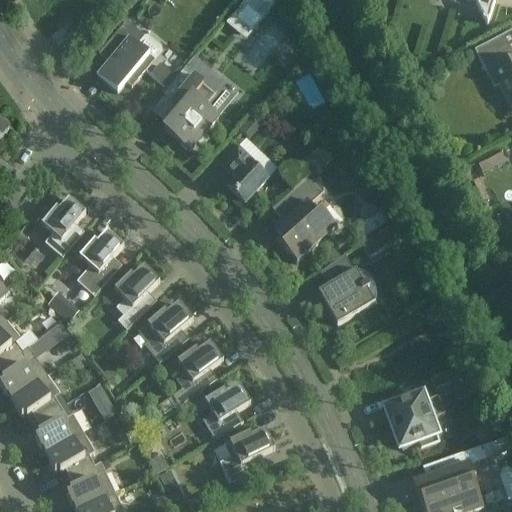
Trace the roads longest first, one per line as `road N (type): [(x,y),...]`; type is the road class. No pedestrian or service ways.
road 1 (tertiary): [(362,511),(298,367),(250,295),(63,118)]
road 2 (residential): [(335,511),(278,401),(210,299),(47,143)]
